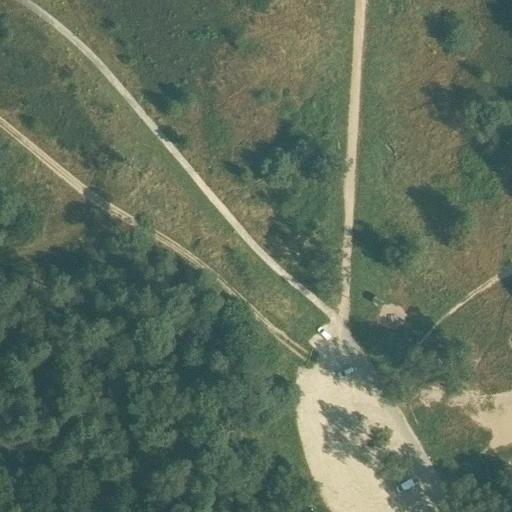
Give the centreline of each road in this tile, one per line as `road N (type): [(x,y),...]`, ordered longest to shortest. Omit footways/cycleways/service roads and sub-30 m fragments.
road 1 (track): [(0,122),(80,191),(163,234),(300,347),(324,342),(343,325)]
road 2 (unclassified): [(450,511),(343,325)]
